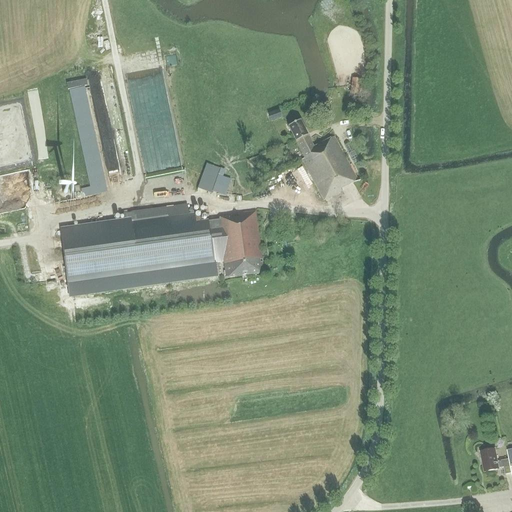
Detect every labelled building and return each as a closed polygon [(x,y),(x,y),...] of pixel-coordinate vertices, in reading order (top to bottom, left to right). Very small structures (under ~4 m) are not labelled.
[(156,77),(164,77),(163,69),(156,70),(156,77)] [(90,89),(71,93),(90,187),(110,183),(90,89)] [(271,122),(282,118),(279,110),(268,114),(271,122)] [(348,184),(358,179),(334,136),(314,147),(299,121),(288,127),(305,159),(302,160),(325,201),(350,187),(348,184)] [(13,164),(33,160),(27,131),(25,134),(26,141),(22,141),(18,148),(15,146),(14,138),(9,139),(7,142),(8,151),(11,153),(9,155),(14,154),(18,157),(13,164)] [(349,145),(345,147),(352,161),(356,158),(349,145)] [(228,192),(232,180),(218,176),(220,168),(208,164),(202,184),(228,192)] [(131,218),(60,227),(61,237),(11,244),(19,304),(66,298),(64,283),(137,273),(224,261),(226,278),(264,273),(256,212),(239,214),(239,219),(229,220),(229,217),(218,219),(218,220),(208,222),(208,221),(196,222),(195,214),(131,222),(131,218)] [(511,473),(511,450),(508,451),(509,459),(498,462),(496,449),(481,452),(485,473),(500,470),(500,469),(504,468),(506,475),(511,473)]
